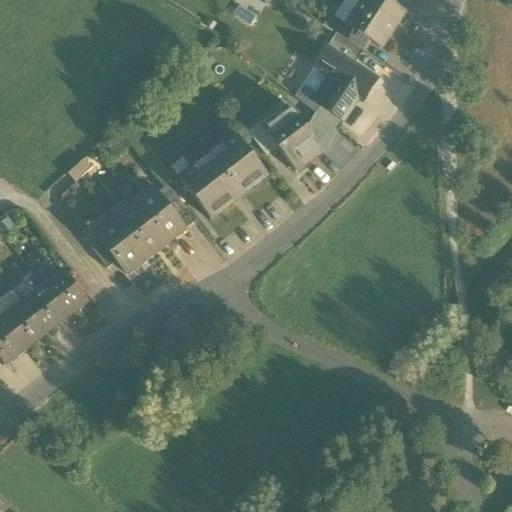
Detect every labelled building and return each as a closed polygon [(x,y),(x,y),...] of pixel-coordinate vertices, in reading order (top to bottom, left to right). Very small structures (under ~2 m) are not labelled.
[(369,43),(379,50),(394,27),(395,28),(405,14),(384,0),(365,0),(347,27),(346,28),(369,43)] [(343,24),(336,36),(362,53),(369,43),(346,28),(347,27),(343,24)] [(353,66),(362,53),(336,36),(327,49),(353,66)] [(316,115),(336,132),(356,101),(361,105),(376,81),(353,66),(327,49),(316,66),(338,81),(316,115)] [(268,131),(291,113),(287,109),(265,126),(268,131)] [(276,150),(294,174),(322,152),(322,151),(305,130),(296,118),(291,113),(268,131),(265,126),(261,129),(260,130),(276,150)] [(305,130),(322,151),(336,132),(314,115),(305,130)] [(247,133),(266,157),(276,150),(260,130),(261,129),(258,124),(247,133)] [(179,182),(209,221),(266,177),(236,138),(179,182)] [(78,166),(84,174),(100,162),(94,153),(78,166)] [(195,222),(185,209),(167,186),(158,194),(175,216),(185,230),(195,222)] [(158,194),(138,210),(165,245),(185,230),(175,216),(158,194)] [(138,210),(118,225),(146,260),(165,245),(138,210)] [(126,276),(146,260),(118,225),(98,240),(116,263),(126,276)] [(89,248),(106,270),(116,263),(98,240),(89,248)] [(64,274),(43,290),(65,319),(87,303),(64,274)] [(43,290),(22,305),(45,335),(65,319),(43,290)] [(22,305),(1,321),(24,351),(45,335),(22,305)] [(157,375),(168,389),(169,388),(185,376),(176,366),(182,361),(186,366),(196,357),(193,353),(208,341),(184,311),(158,332),(164,340),(139,360),(143,365),(147,362),(157,375)] [(0,364),(3,367),(24,351),(1,321),(0,321),(0,364)] [(136,391),(151,409),(173,393),(169,388),(168,389),(157,375),(136,391)]
